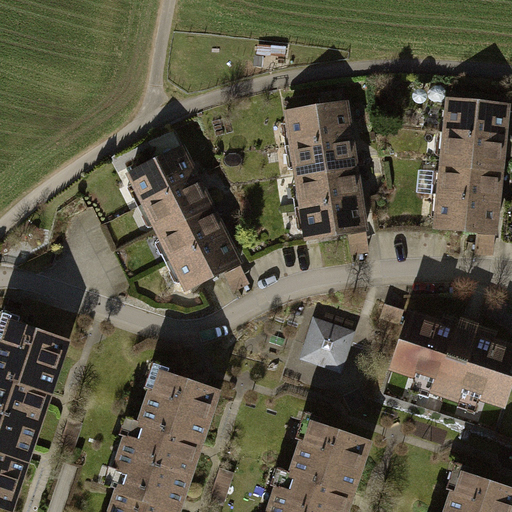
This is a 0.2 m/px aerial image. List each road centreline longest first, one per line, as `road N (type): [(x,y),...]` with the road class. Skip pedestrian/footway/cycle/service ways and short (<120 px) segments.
road 1 (residential): [(0,227),(105,150),(218,96),(338,69),(511,70)]
road 2 (residential): [(0,278),(191,329),(286,285),(335,274),(423,266),(511,273)]
road 3 (track): [(148,125),(171,0)]
